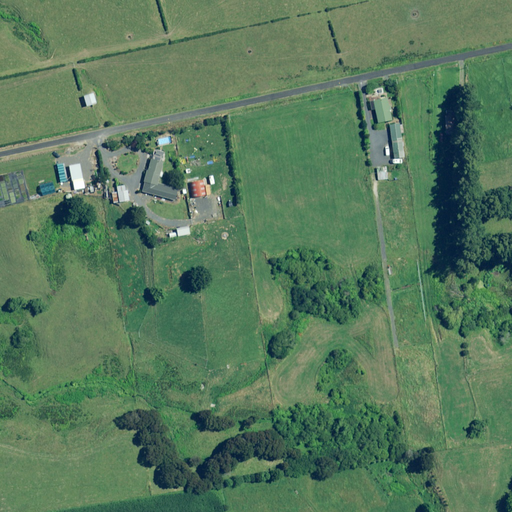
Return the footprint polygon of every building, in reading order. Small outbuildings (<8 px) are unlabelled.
[(96,103),(93,93),(83,96),(86,106),(96,103)] [(391,120),(387,98),(369,102),(371,110),(375,109),(378,123),(391,120)] [(404,157),(399,124),(389,125),(394,159),(404,157)] [(162,177),(164,171),(162,170),(164,163),(152,159),(149,170),(147,170),(144,182),(145,182),(143,192),(175,201),(179,189),(158,183),(160,177),(162,177)] [(387,179),(386,167),(377,168),(378,180),(387,179)] [(125,186),(117,187),(117,192),(111,193),(113,203),(129,201),(127,190),(125,190),(125,186)] [(189,234),(188,227),(176,229),(178,237),(189,234)]
